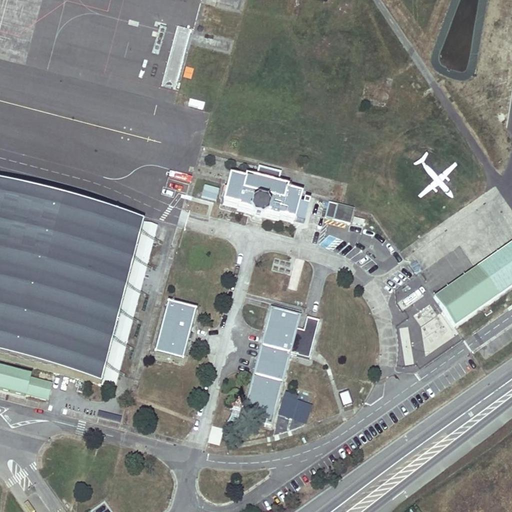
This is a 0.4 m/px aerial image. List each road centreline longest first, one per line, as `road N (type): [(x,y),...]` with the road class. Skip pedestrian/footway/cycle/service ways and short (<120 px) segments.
road 1 (secondary): [(511,377),(329,511)]
road 2 (secondary): [(367,511),(511,400)]
